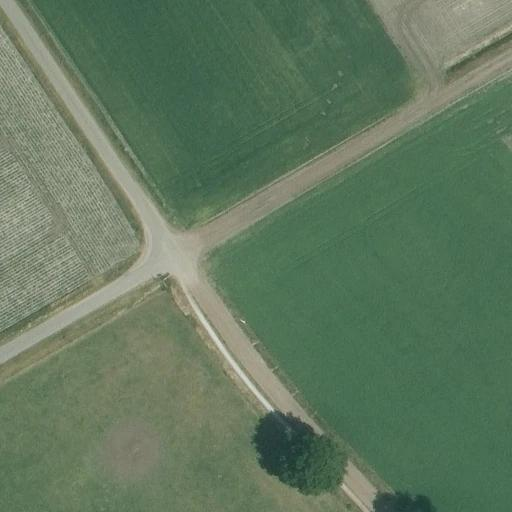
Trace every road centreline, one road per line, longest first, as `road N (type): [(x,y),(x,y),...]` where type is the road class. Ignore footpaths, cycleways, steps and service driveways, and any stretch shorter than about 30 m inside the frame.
road 1 (unclassified): [(0,353),(129,278),(158,251),(156,228),(5,0)]
road 2 (track): [(158,251),(209,233),(511,59)]
road 3 (track): [(158,251),(187,267),(275,392),(384,511)]
